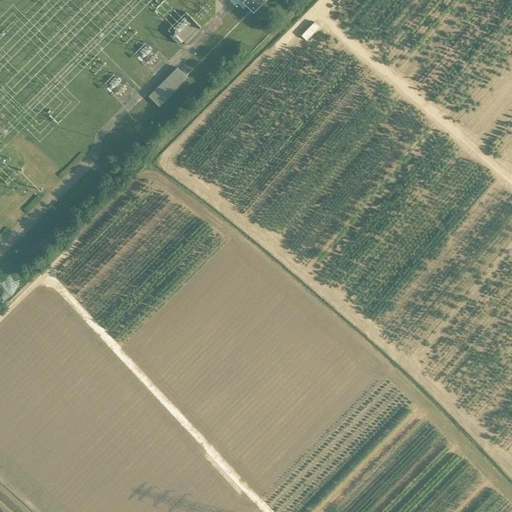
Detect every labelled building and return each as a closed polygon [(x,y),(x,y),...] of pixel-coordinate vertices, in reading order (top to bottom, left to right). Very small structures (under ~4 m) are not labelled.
[(266,0),(244,0),(242,2),(253,14),(266,0)] [(184,44),(201,26),(184,11),(167,29),(184,44)] [(322,27),(314,19),(298,36),(305,44),(322,27)] [(177,67),(148,96),(159,106),(187,78),(177,67)] [(119,161),(127,153),(123,149),(115,157),(119,161)]
